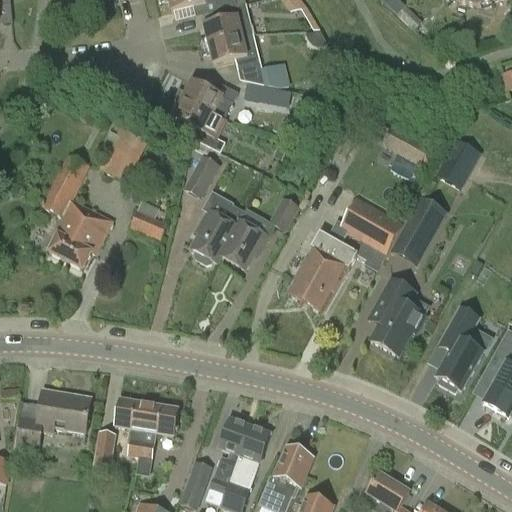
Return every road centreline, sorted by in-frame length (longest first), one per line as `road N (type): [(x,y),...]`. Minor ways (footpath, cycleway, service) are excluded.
road 1 (tertiary): [(511,495),(391,424),(318,395),(75,346),(0,346)]
road 2 (residential): [(140,62),(0,64)]
